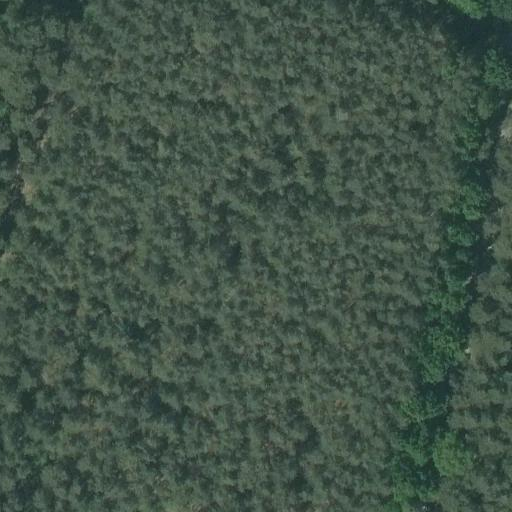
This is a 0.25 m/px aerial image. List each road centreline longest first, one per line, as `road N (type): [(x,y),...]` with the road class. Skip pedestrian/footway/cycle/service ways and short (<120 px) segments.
road 1 (unclassified): [(419,511),(511,30)]
road 2 (track): [(89,0),(0,280)]
